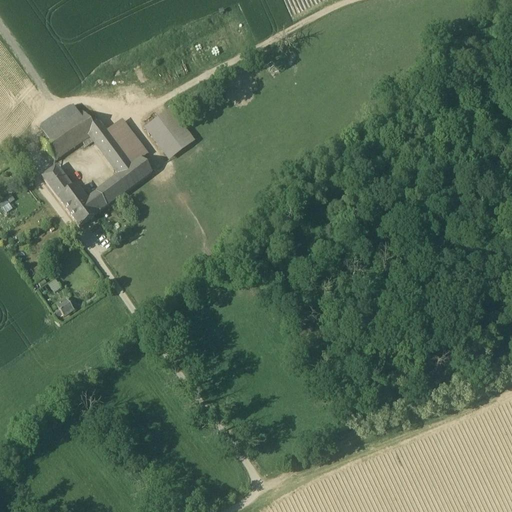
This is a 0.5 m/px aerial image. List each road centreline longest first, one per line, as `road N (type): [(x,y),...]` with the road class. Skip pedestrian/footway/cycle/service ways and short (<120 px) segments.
road 1 (track): [(355,0),(152,105),(53,108)]
road 2 (track): [(504,381),(257,490)]
road 3 (track): [(0,31),(53,108),(35,130)]
